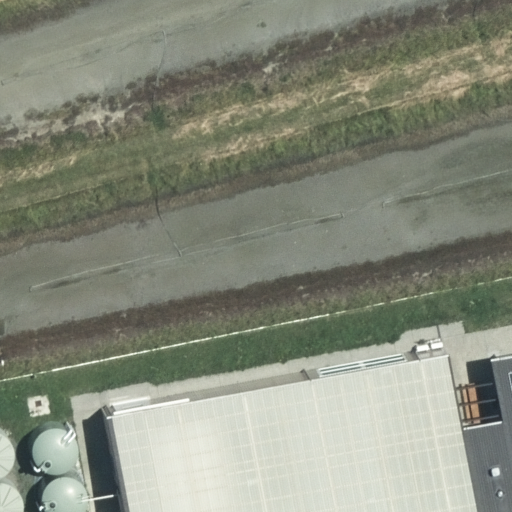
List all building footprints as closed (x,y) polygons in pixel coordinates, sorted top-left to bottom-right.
[(511,511),(511,345),(485,350),(497,411),(457,418),(443,344),(104,407),(123,511),(511,511)] [(33,457),(36,460),(40,463),(44,465),(49,466),(54,466),(59,465),(63,463),(67,460),(70,457),(73,452),(74,448),(74,443),(74,438),(72,434),(69,430),(65,426),(61,424),(57,422),(52,421),(47,422),(42,424),(38,426),(35,429),(32,433),(30,438),(29,443),(29,448),(31,452),(33,457)] [(0,466),(1,466),(4,461),(7,457),(8,452),(9,446),(8,441),(6,436),(3,432),(0,428),(0,466)] [(42,505),(45,509),(49,511),(72,511),(73,511),(77,509),(80,505),(82,501),(83,496),(84,491),(83,487),(81,482),(78,478),(75,475),(71,472),(66,471),(61,470),(56,471),(52,472),(47,475),(44,478),(41,482),(39,487),(39,491),(39,496),(40,501),(42,505)] [(0,511),(16,511),(18,508),(20,503),(20,498),(19,493),(17,488),(14,483),(10,480),(6,477),(1,475),(0,475),(0,511)]
